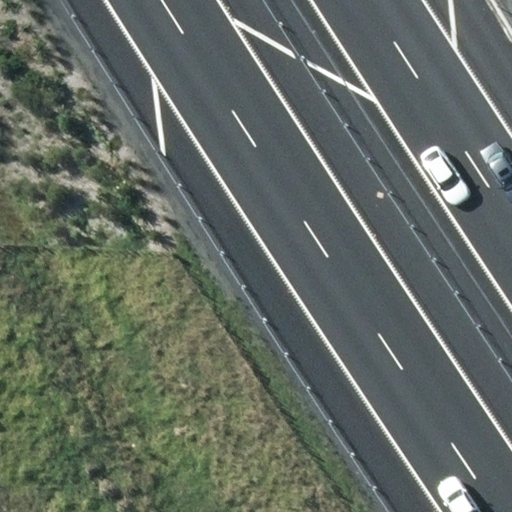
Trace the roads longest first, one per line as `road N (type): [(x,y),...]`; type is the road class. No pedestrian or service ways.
road 1 (motorway): [(503,511),(177,0)]
road 2 (motorway): [(375,0),(511,203)]
